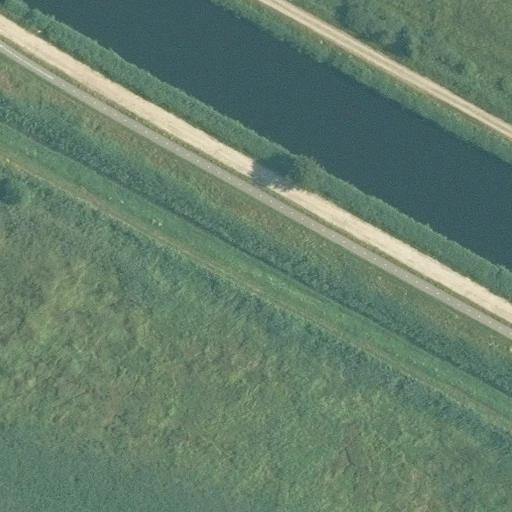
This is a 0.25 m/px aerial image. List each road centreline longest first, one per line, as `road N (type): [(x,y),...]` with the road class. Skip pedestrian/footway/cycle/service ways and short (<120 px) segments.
road 1 (track): [(511,301),(0,23)]
road 2 (track): [(257,0),(511,139)]
